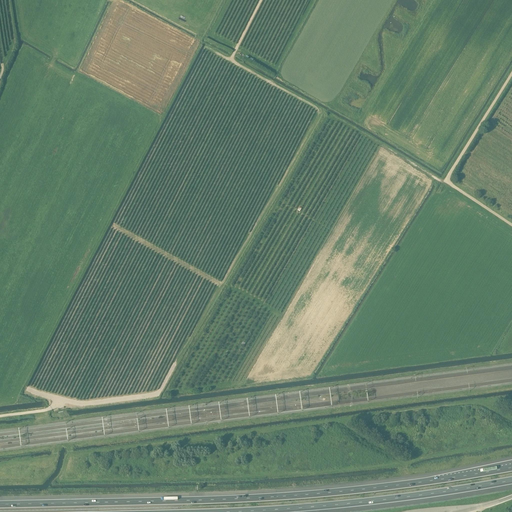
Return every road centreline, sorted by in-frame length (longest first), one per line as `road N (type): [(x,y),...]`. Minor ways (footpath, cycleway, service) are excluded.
road 1 (motorway): [(511,467),(345,491),(0,504)]
road 2 (motorway): [(233,511),(511,479)]
road 3 (unclassified): [(511,224),(448,177),(511,69)]
